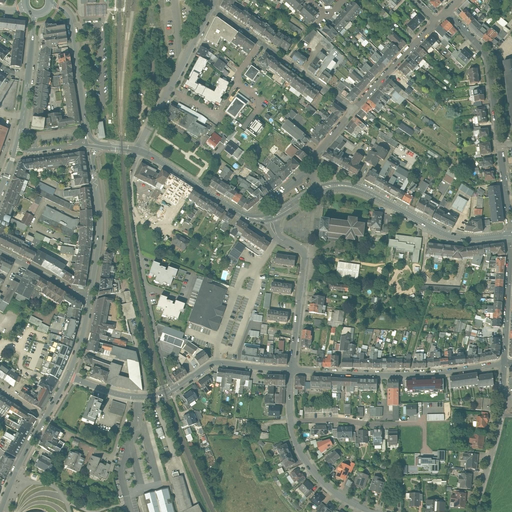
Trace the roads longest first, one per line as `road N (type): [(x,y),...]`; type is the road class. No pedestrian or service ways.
road 1 (residential): [(290,372),(438,373),(503,364)]
road 2 (tertiary): [(319,189),(354,187),(456,237),(510,234)]
road 3 (residential): [(270,217),(305,254),(290,372)]
road 4 (residential): [(291,421),(423,423),(424,451)]
road 5 (tertiary): [(137,151),(239,214),(270,217)]
road 6 (residential): [(499,144),(484,50),(447,10)]
road 7 (tertiary): [(87,132),(69,16),(49,4)]
road 8 (residential): [(168,89),(216,116),(261,44)]
road 9 (residential): [(90,302),(102,224),(93,172)]
road 10 (unclassified): [(510,234),(503,364)]
road 11 (residential): [(291,421),(321,479),(375,511)]
road 12 (residential): [(352,111),(437,21)]
road 13 (residential): [(174,388),(214,363),(290,372)]
